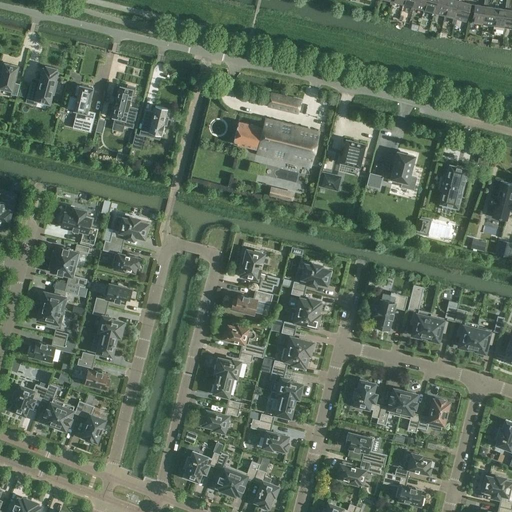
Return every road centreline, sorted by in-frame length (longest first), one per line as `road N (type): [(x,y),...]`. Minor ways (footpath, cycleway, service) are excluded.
road 1 (residential): [(160,497),(215,257),(168,244),(112,477)]
road 2 (unclassified): [(0,6),(408,103)]
road 3 (residential): [(341,347),(302,511)]
road 4 (residential): [(341,347),(483,382)]
road 5 (unknown): [(231,62),(234,97),(294,116),(307,108),(316,81)]
road 6 (residential): [(483,382),(451,511)]
